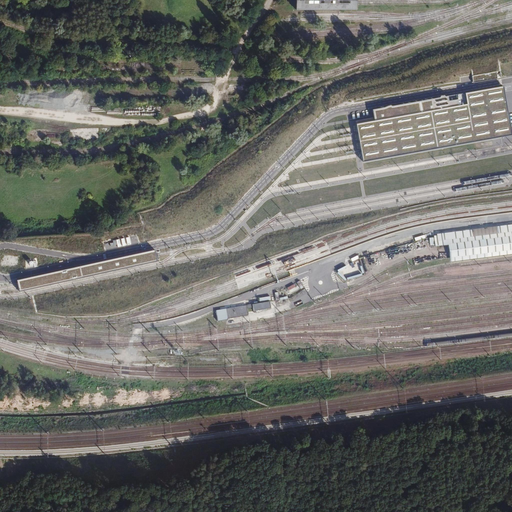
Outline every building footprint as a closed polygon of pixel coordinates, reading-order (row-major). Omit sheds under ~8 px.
[(294,0),(295,9),(355,8),(355,3),(354,0),(294,0)] [(499,72),(498,69),(472,73),(473,81),(497,76),(496,72),(499,72)] [(373,121),(356,124),(356,128),(358,137),(359,145),(361,154),(362,161),(510,135),(501,86),(371,109),(373,121)] [(511,220),(437,230),(438,242),(450,241),(452,257),(511,249),(511,220)] [(19,293),(159,263),(156,251),(16,281),(17,286),(19,293)] [(269,309),(268,302),(214,311),(216,322),(225,320),(225,319),(246,316),(245,311),(251,310),(252,312),(269,309)]
